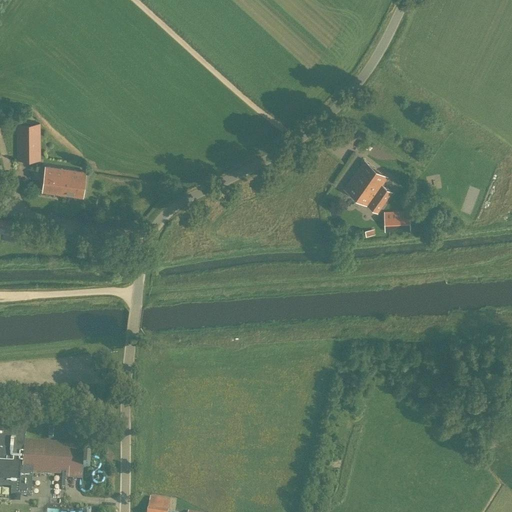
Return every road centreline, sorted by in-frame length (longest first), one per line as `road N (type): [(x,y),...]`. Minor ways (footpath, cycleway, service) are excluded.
road 1 (tertiary): [(137,290),(147,240),(164,217),(322,121),(376,56),(403,0)]
road 2 (tertiary): [(125,511),(137,290)]
road 3 (unknown): [(301,137),(135,0)]
